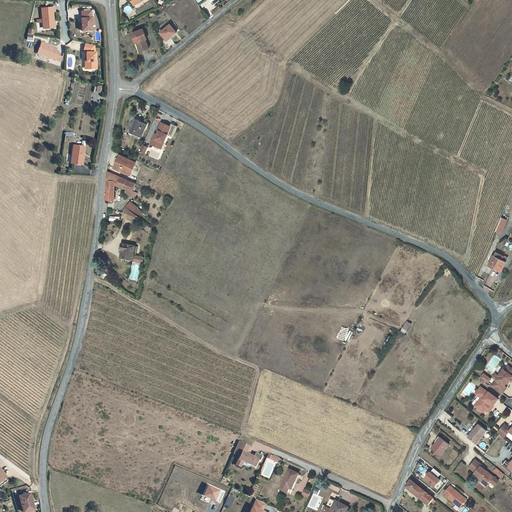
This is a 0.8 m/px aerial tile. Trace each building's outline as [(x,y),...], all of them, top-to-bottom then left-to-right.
[(55,11),(55,7),(42,8),(43,24),(44,24),(45,28),(55,27),(53,11),(55,11)] [(92,10),(82,11),(83,18),(82,18),(83,31),(92,30),(91,18),(92,18),(92,10)] [(170,31),(159,39),(166,47),(176,39),(170,31)] [(133,48),(136,59),(147,55),(145,45),(146,45),(143,35),(132,38),(134,48),(133,48)] [(57,48),(41,43),(38,53),(56,60),(59,52),(56,51),(57,48)] [(95,52),(95,46),(84,43),(84,51),(87,52),(87,62),(88,62),(88,69),(97,69),(97,61),(96,61),(96,52),(95,52)] [(134,120),(128,133),(140,139),(146,125),(134,120)] [(170,127),(161,122),(157,130),(158,130),(156,134),(154,138),(152,138),(149,143),(158,147),(161,142),(163,143),(170,127)] [(86,146),(74,144),(73,153),(75,154),(74,163),(83,164),(86,146)] [(128,176),(134,163),(119,155),(113,169),(128,176)] [(119,183),(120,177),(107,172),(106,181),(115,181),(119,183)] [(136,184),(120,177),(119,183),(115,181),(106,181),(104,200),(113,201),(114,185),(126,190),(125,194),(130,196),(136,184)] [(135,209),(127,203),(125,207),(132,212),(135,209)] [(125,207),(123,217),(136,222),(140,217),(132,212),(125,207)] [(502,219),(496,232),(502,234),(507,221),(502,219)] [(134,247),(121,244),(120,251),(122,251),(120,259),(131,261),(133,255),(134,247)] [(493,256),(489,266),(502,272),(506,262),(505,261),(507,258),(496,252),(494,256),(493,256)] [(406,333),(411,324),(407,321),(401,331),(406,333)] [(496,379),(492,385),(502,393),(506,387),(504,385),(507,382),(508,383),(510,380),(511,378),(511,376),(511,375),(511,374),(511,368),(508,365),(504,369),(503,368),(498,375),(497,375),(498,376),(496,379)] [(478,402),(480,404),(477,408),(483,412),(485,409),(489,412),(492,408),(490,406),(491,405),(493,406),(498,398),(488,391),(488,392),(481,386),(476,393),(481,397),(478,402)] [(479,423),(474,429),(475,430),(469,437),(476,443),(487,430),(479,423)] [(505,423),(498,432),(504,437),(509,431),(511,433),(511,427),(511,428),(505,423)] [(438,441),(432,448),(441,455),(450,443),(440,435),(436,439),(438,441)] [(248,444),(240,441),(234,453),(241,455),(239,460),(243,462),(244,460),(256,466),(259,459),(260,460),(262,455),(256,452),(255,456),(247,452),(245,452),(248,444)] [(469,467),(475,472),(473,473),(480,479),(487,484),(490,481),(494,485),(498,480),(494,477),(484,468),(480,465),(481,464),(475,459),(469,467)] [(506,461),(502,465),(511,473),(511,471),(511,461),(510,464),(508,463),(506,461)] [(502,477),(504,474),(497,467),(494,471),(502,477)] [(289,469),(279,488),(286,492),(289,487),(290,488),(292,483),(293,484),(294,482),(299,473),(289,469)] [(437,478),(440,474),(433,469),(430,472),(429,472),(424,478),(434,486),(439,480),(437,478)] [(0,486),(9,479),(7,477),(0,482),(0,486)] [(428,506),(434,499),(411,481),(405,488),(428,506)] [(295,483),(294,482),(293,484),(292,483),(290,488),(289,487),(286,492),(290,493),(295,483)] [(223,492),(208,485),(204,495),(219,502),(223,492)] [(444,494),(461,508),(467,500),(451,486),(444,494)] [(23,511),(35,509),(31,493),(20,495),(23,511)] [(330,497),(321,511),(345,511),(348,507),(330,497)] [(262,511),(266,504),(256,499),(250,511),(262,511)]
